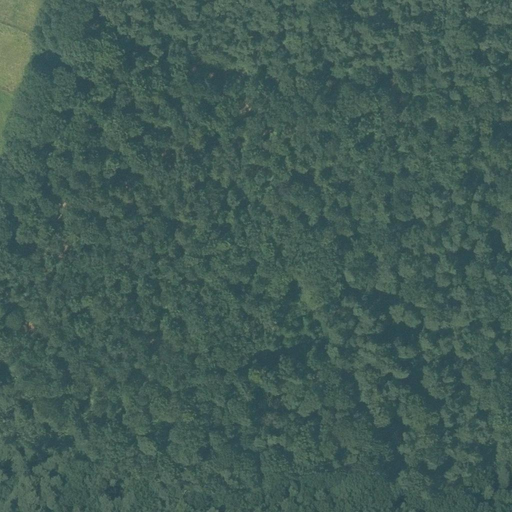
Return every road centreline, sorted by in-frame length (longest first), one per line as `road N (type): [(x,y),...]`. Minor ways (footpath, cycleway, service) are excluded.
road 1 (track): [(115,411),(215,354),(441,129),(511,46)]
road 2 (unknown): [(0,271),(39,195),(78,54),(106,0)]
road 3 (track): [(369,511),(115,411)]
road 4 (track): [(0,246),(39,149),(76,0)]
road 5 (track): [(115,411),(0,361)]
